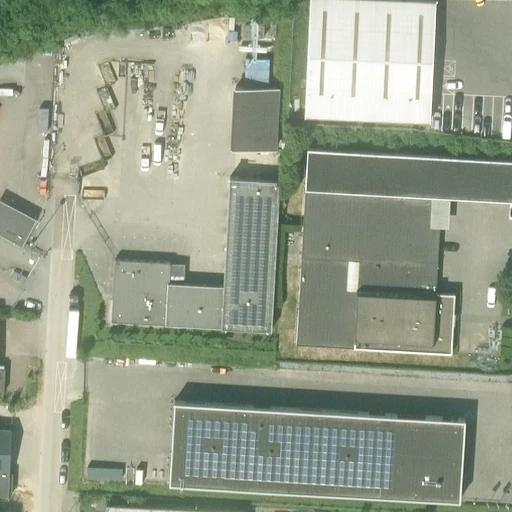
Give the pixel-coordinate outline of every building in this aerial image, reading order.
[(435,0),(309,0),(305,114),(430,119),(435,0)] [(243,35),(263,36),(264,24),(244,23),(243,35)] [(279,90),(234,89),(232,151),(277,152),(279,90)] [(511,159),(307,148),(305,188),(296,343),(451,352),(454,293),(435,292),(441,196),(511,199),(511,159)] [(273,329),(280,179),(228,177),(223,284),(169,282),(170,262),(114,259),(111,320),(273,329)] [(0,200),(0,235),(21,248),(36,220),(0,200)] [(169,481),(440,497),(460,499),(465,418),(174,400),(169,481)] [(11,429),(0,428),(0,498),(7,499),(11,429)]
